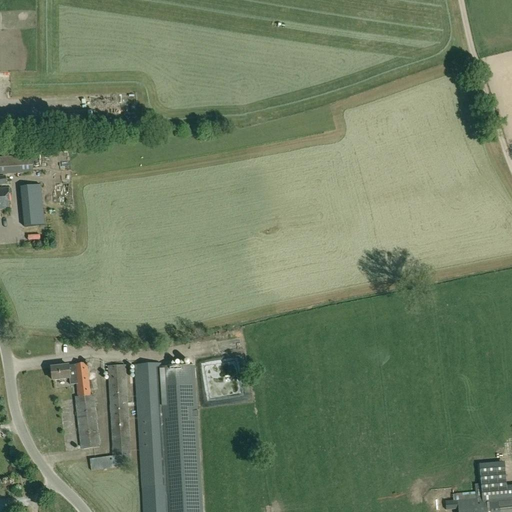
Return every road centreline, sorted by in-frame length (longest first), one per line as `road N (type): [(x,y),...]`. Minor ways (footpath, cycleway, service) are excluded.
road 1 (tertiary): [(85,511),(20,430),(0,334)]
road 2 (unclassified): [(511,168),(461,0)]
